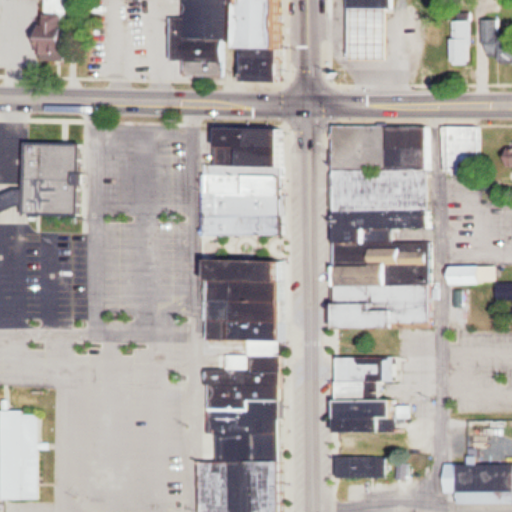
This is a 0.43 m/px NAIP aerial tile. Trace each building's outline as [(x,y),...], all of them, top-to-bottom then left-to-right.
[(191,0),(192,16),(181,16),(180,61),(192,61),(192,76),(231,76),(231,0),(191,0)] [(258,2),(257,82),(295,82),(295,0),(267,0),(268,2),(258,2)] [(357,7),(357,59),(396,58),(396,7),(357,7)] [(50,60),(79,60),(79,12),(50,12),(50,60)] [(429,67),(458,67),(458,64),(477,64),(477,19),(466,20),(466,38),(457,38),(457,16),(429,16),(429,67)] [(491,54),(504,53),(504,62),(511,61),(511,27),(505,28),(505,17),(490,18),(491,54)] [(420,33),(419,18),(409,19),(410,34),(420,33)] [(439,126),(344,127),(345,329),(439,328),(438,241),(432,241),(431,230),(440,230),(439,126)] [(488,127),(448,127),(448,175),(488,175),(488,127)] [(293,129),(221,129),(221,164),(206,164),(206,234),(292,235),(293,129)] [(36,143),(35,213),(86,214),(87,144),(36,143)] [(209,511),(291,511),(293,261),(217,261),(217,340),(251,340),(251,355),(231,355),(231,369),(216,369),(215,434),(225,434),(225,462),(210,462),(209,511)] [(502,298),(511,297),(511,281),(504,282),(503,265),(457,266),(457,285),(502,284),(502,298)] [(347,357),(348,433),(405,433),(404,418),(416,418),(416,401),(388,401),(388,381),(407,381),(407,356),(347,357)] [(0,409),(0,498),(47,498),(46,410),(0,409)] [(346,478),(393,478),(393,456),(346,456),(346,478)] [(454,493),(468,493),(468,503),(511,503),(511,463),(454,464),(454,493)]
